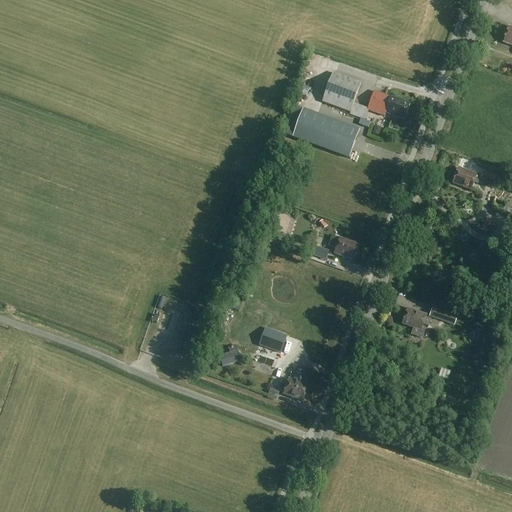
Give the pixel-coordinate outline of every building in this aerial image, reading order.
[(511,28),(509,28),(503,44),(511,46),(511,28)] [(322,103),(351,113),(361,84),(333,74),(322,103)] [(307,99),(311,89),(301,85),(297,94),(307,99)] [(404,121),(410,105),(374,92),(367,111),(385,117),(386,114),(404,121)] [(359,131),(303,110),(293,139),(349,159),(359,131)] [(481,177),(477,176),(458,169),(453,185),(471,192),(475,183),(493,190),(497,179),(483,174),(481,177)] [(323,231),(328,227),(322,221),(318,225),(323,231)] [(269,245),(272,239),(258,234),(256,240),(269,245)] [(301,262),(306,248),(275,236),(271,247),(291,255),(290,258),(301,262)] [(334,255),(354,262),(359,246),(340,239),(336,249),(334,255)] [(326,262),(330,252),(311,246),(307,255),(326,262)] [(428,327),(431,320),(426,318),(427,316),(408,309),(402,325),(414,329),(411,335),(422,339),(425,331),(422,329),(424,325),(428,327)] [(455,327),(458,319),(433,309),(430,318),(455,327)] [(477,331),(480,334),(484,332),(485,328),(483,325),(478,327),(477,331)] [(260,346),(281,354),(284,345),(287,339),(266,331),(264,337),(260,346)] [(230,354),(219,357),(223,368),(241,362),(236,347),(228,349),(230,354)] [(484,358),(486,349),(479,347),(477,356),(484,358)] [(294,364),(295,353),(286,352),(285,363),(294,364)] [(494,368),(498,356),(491,354),(488,367),(494,368)] [(475,362),(474,369),(483,371),(485,365),(475,362)] [(441,370),(438,378),(448,382),(451,374),(441,370)] [(279,381),(285,382),(286,374),(273,372),(271,386),(278,387),(279,381)] [(309,387),(289,380),(288,384),(283,382),(281,389),(285,390),(284,396),(303,403),(309,387)] [(270,389),(264,387),(262,390),(279,397),(280,394),(274,391),(275,389),(271,388),(270,389)]
